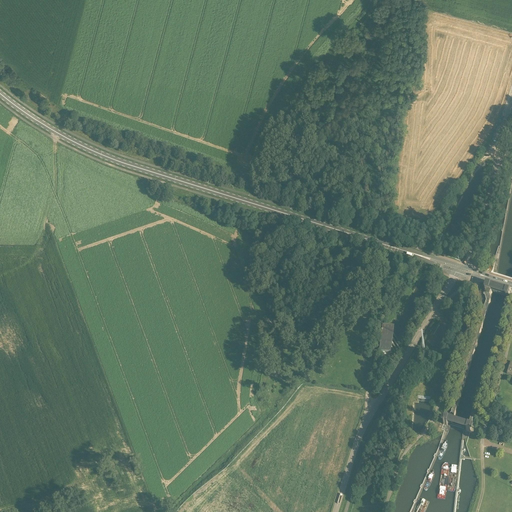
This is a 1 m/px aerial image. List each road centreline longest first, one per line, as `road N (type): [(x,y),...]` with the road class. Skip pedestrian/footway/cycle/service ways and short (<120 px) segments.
road 1 (tertiary): [(459,268),(116,162),(0,94)]
road 2 (tertiary): [(335,511),(370,415),(459,268)]
road 3 (track): [(511,333),(483,433),(476,511)]
